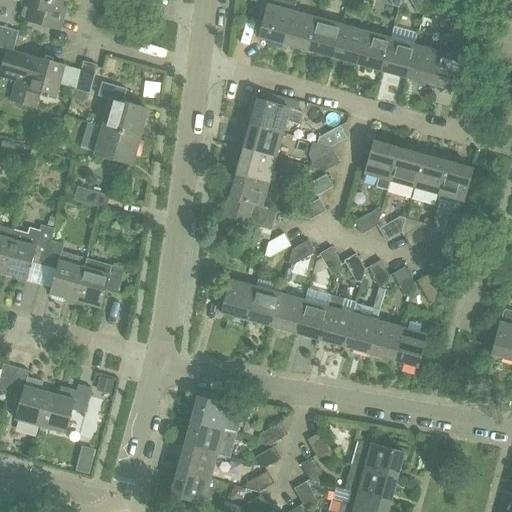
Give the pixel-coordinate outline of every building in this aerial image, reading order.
[(18,0),(25,2),(20,20),(59,31),(63,15),(57,14),(61,0),(18,0)] [(269,0),(259,37),(286,45),(294,13),(280,9),(283,0),(269,0)] [(423,14),(426,0),(410,0),(417,11),(417,12),(423,14)] [(447,21),(451,7),(447,0),(430,0),(441,18),(441,19),(447,21)] [(471,27),(475,14),(467,0),(463,0),(454,5),(465,25),(471,27)] [(294,13),(286,45),(308,51),(317,20),(294,13)] [(317,20),(308,51),(333,58),(341,26),(317,20)] [(13,51),(19,31),(0,25),(0,47),(8,49),(13,51)] [(341,26),(333,58),(358,65),(366,33),(341,26)] [(366,33),(358,65),(381,71),(389,40),(366,33)] [(389,40),(381,71),(405,78),(414,46),(389,40)] [(414,46),(405,78),(430,85),(438,53),(414,46)] [(13,51),(8,49),(1,76),(17,80),(11,100),(37,107),(40,94),(56,98),(65,64),(24,53),(13,51)] [(438,53),(430,85),(454,92),(463,60),(438,53)] [(79,69),(74,88),(90,93),(97,64),(83,60),(81,70),(79,69)] [(111,99),(103,127),(139,137),(147,109),(122,102),(111,99)] [(256,101),(249,126),(282,135),(286,120),(299,124),(303,111),(289,108),(289,110),(256,101)] [(331,147),(347,138),(340,125),(320,137),(319,136),(317,143),(331,147)] [(249,126),(243,150),(275,159),(282,135),(249,126)] [(139,137),(103,127),(95,154),(131,164),(139,137)] [(365,175),(377,178),(375,185),(387,188),(389,181),(389,182),(398,149),(373,142),(365,175)] [(12,158),(20,160),(23,147),(15,145),(12,158)] [(398,149),(389,182),(414,188),(423,156),(398,149)] [(243,150),(236,175),(269,184),(275,159),(243,150)] [(324,171),(340,162),(333,150),(313,161),(312,161),(310,167),(324,171)] [(423,156),(414,188),(438,195),(447,162),(423,156)] [(447,162),(438,195),(463,202),(472,169),(447,162)] [(317,195),(333,186),(326,174),(306,185),(305,185),(304,192),(317,195)] [(236,175),(230,199),(228,198),(222,217),(247,223),(253,204),(263,206),(269,184),(236,175)] [(106,209),(110,195),(78,186),(74,200),(106,209)] [(311,219),(326,210),(319,198),(299,209),(297,216),(311,219)] [(278,211),(263,206),(253,204),(247,223),(272,230),(278,211)] [(377,225),(381,211),(375,209),(374,210),(355,221),(362,233),(377,225)] [(47,225),(53,227),(56,218),(50,216),(47,225)] [(401,232),(405,218),(399,216),(399,217),(379,228),(385,240),(401,232)] [(426,239),(430,225),(423,223),(423,224),(403,235),(410,247),(426,239)] [(31,263),(44,267),(51,240),(54,227),(53,227),(47,225),(41,224),(39,230),(29,227),(28,233),(13,229),(10,241),(1,274),(26,280),(31,263)] [(450,245),(454,231),(448,229),(447,230),(427,242),(434,254),(450,245)] [(271,257),(291,245),(284,233),(268,242),(264,256),(271,258),(271,257)] [(0,273),(1,274),(10,241),(0,237),(0,273)] [(51,240),(44,267),(56,270),(49,295),(74,302),(83,269),(58,262),(64,243),(51,240)] [(295,263),(315,252),(308,240),(292,249),(289,262),(295,264),(295,263)] [(337,276),(341,262),(332,246),(320,253),(331,273),(331,274),(337,276)] [(361,283),(365,269),(356,253),(344,260),(355,280),(355,281),(361,283)] [(386,290),(390,276),(380,260),(368,267),(380,287),(379,288),(386,290)] [(83,269),(74,302),(100,309),(104,292),(117,296),(124,271),(111,267),(109,276),(83,269)] [(410,296),(414,282),(405,267),(393,274),(404,294),(410,296)] [(434,303),(438,289),(429,274),(417,280),(428,300),(428,301),(434,303)] [(221,314),(246,321),(255,288),(230,281),(221,314)] [(255,288),(246,321),(271,327),(280,295),(255,288)] [(328,308),(319,341),(344,347),(352,315),(341,312),(345,298),(330,294),(327,307),(328,308)] [(280,295),(271,327),(295,334),(304,301),(280,295)] [(304,301),(295,334),(319,341),(328,308),(327,307),(304,301)] [(511,310),(505,309),(501,323),(492,356),(511,361),(511,310)] [(352,315),(344,347),(368,354),(377,321),(352,315)] [(377,321),(368,354),(392,361),(401,328),(377,321)] [(401,328),(392,361),(417,368),(426,335),(401,328)] [(0,391),(10,394),(17,369),(3,365),(1,371),(0,370),(0,391)] [(17,369),(10,394),(22,397),(15,421),(40,428),(49,395),(40,392),(43,383),(27,378),(29,372),(17,369)] [(99,375),(95,386),(110,391),(113,380),(99,375)] [(84,415),(91,389),(78,386),(76,392),(71,411),(84,415)] [(49,395),(40,428),(65,435),(71,411),(76,392),(61,388),(58,397),(49,395)] [(197,398),(190,423),(236,435),(243,410),(197,398)] [(272,443),(288,434),(281,422),(258,434),(262,440),(272,443)] [(190,423),(183,448),(216,457),(217,453),(230,457),(236,435),(190,423)] [(329,458),(333,456),(320,432),(307,439),(316,455),(329,458)] [(357,441),(350,466),(397,479),(403,454),(357,441)] [(266,467),(281,458),(274,446),(254,457),(253,457),(252,464),(266,467)] [(183,448),(177,471),(210,480),(216,457),(183,448)] [(323,483),(325,476),(324,476),(313,457),(301,464),(309,479),(323,483)] [(397,479),(350,466),(344,489),(351,490),(350,493),(390,503),(397,479)] [(259,492),(275,483),(268,470),(247,482),(247,481),(245,488),(259,492)] [(210,480),(177,471),(170,496),(203,505),(210,480)] [(316,507),(318,501),(317,500),(306,481),(294,488),(303,504),(316,507)] [(387,511),(390,503),(350,493),(348,503),(341,501),(337,511),(387,511)] [(259,511),(268,507),(261,495),(241,506),(240,506),(238,511),(259,511)]
